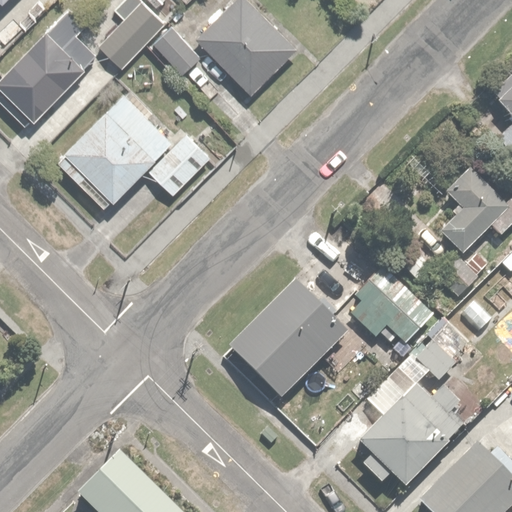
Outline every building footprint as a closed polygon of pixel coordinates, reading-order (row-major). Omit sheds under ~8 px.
[(0,0),(14,14),(28,0),(0,0)] [(164,20),(142,1),(143,0),(117,0),(112,7),(124,17),(100,45),(125,66),(164,20)] [(302,42),(255,0),(226,0),(195,35),(257,91),(302,42)] [(0,97),(26,122),(98,48),(60,11),(0,73),(0,97)] [(173,19),(154,38),(185,69),(204,51),(173,19)] [(511,62),(484,92),(511,118),(511,129),(507,124),(495,136),(511,151),(511,62)] [(128,84),(55,155),(102,202),(174,131),(128,84)] [(184,128),(151,168),(180,192),(213,152),(184,128)] [(470,162),(445,185),(463,205),(439,227),(460,250),(492,220),(503,231),(511,222),(511,185),(501,195),(470,162)] [(458,294),(478,273),(458,253),(438,274),(458,294)] [(435,309),(379,264),(370,276),(363,271),(349,289),(356,295),(347,308),(379,333),(385,326),(396,335),(380,354),(391,363),(435,309)] [(281,392),(347,329),(295,275),(229,339),(281,392)] [(432,327),(411,351),(443,380),(464,356),(432,327)] [(448,436),(387,376),(366,397),(379,410),(354,435),(370,451),(361,460),(378,477),(387,467),(402,482),(448,436)] [(498,511),(511,497),(511,450),(502,441),(494,449),(474,430),(415,494),(433,511),(498,511)] [(183,511),(113,444),(73,486),(100,511),(183,511)]
